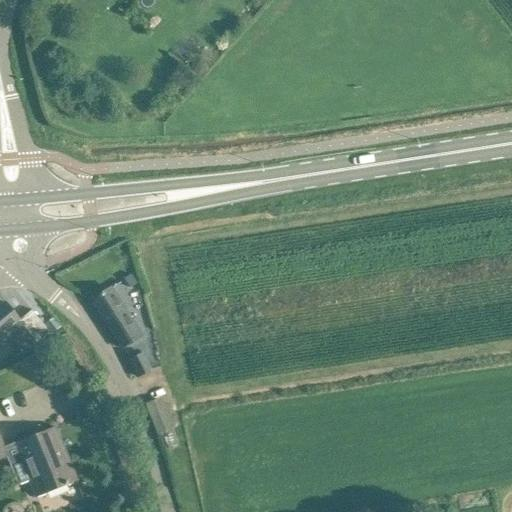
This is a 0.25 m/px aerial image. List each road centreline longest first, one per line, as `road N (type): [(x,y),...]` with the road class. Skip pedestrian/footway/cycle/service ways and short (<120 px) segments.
road 1 (secondary): [(511,144),(212,189)]
road 2 (unclassified): [(167,511),(99,341),(23,266)]
road 3 (secondary): [(37,227),(162,209),(212,189)]
road 4 (secondary): [(212,189),(33,199)]
